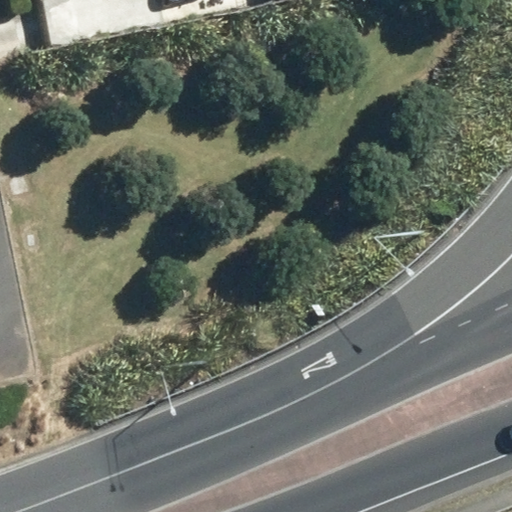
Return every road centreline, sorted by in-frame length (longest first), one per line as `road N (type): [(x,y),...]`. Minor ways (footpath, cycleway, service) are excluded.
road 1 (secondary): [(19,511),(378,365)]
road 2 (secondary): [(511,430),(301,511)]
road 3 (motorway): [(378,365),(511,261)]
road 4 (secondary): [(378,365),(511,319)]
